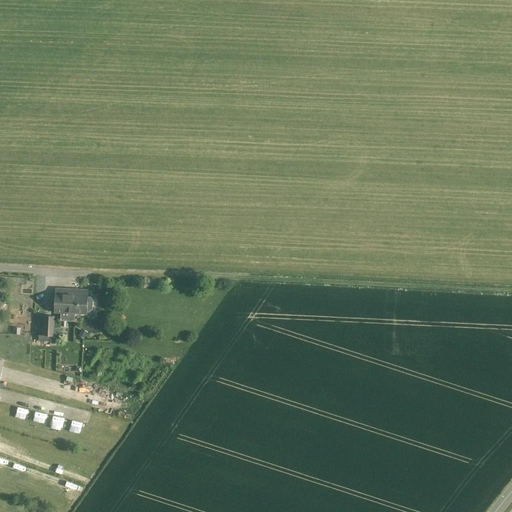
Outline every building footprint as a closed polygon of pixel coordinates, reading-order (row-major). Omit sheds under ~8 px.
[(54,292),(53,312),(61,312),(60,318),(75,318),(75,313),(87,314),(87,312),(90,311),(92,309),(93,300),(90,297),(88,297),(88,294),(54,292)] [(38,336),(38,341),(53,341),(53,339),(54,316),(43,316),(43,318),(39,318),(39,332),(43,333),(43,335),(43,336),(38,336)] [(81,331),(78,335),(84,339),(87,334),(81,331)] [(52,415),(50,425),(61,428),(64,418),(52,415)] [(96,419),(92,430),(103,433),(107,423),(96,419)] [(69,435),(79,438),(84,423),(74,420),(69,435)] [(30,462),(38,466),(42,457),(33,453),(30,462)] [(27,467),(23,476),(33,480),(36,471),(27,467)]
